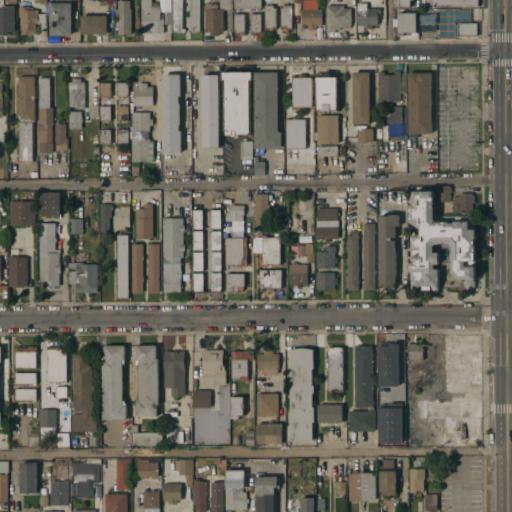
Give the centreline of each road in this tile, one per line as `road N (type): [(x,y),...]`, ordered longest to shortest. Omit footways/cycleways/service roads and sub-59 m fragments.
road 1 (tertiary): [(505,0),(508,511)]
road 2 (residential): [(507,314),(0,320)]
road 3 (residential): [(506,50),(0,56)]
